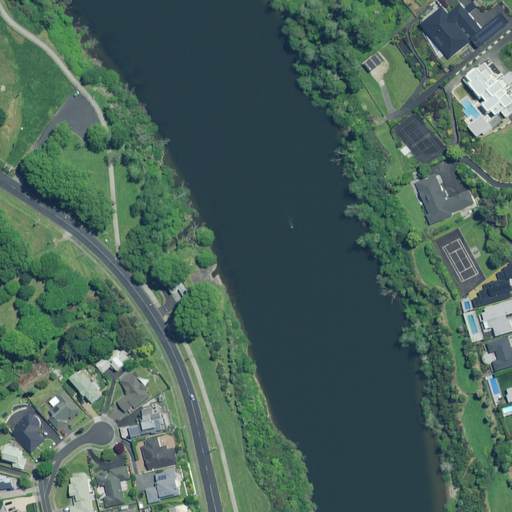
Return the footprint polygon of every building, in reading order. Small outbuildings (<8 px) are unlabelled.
[(449,13),(439,1),(434,5),(439,10),(422,24),(451,59),(473,41),(479,48),(509,23),(505,19),(500,14),(486,26),(482,29),(470,14),(461,3),(449,13)] [(493,76),(495,74),(486,63),(479,69),(469,77),(473,81),(471,83),(487,102),(485,104),(491,111),(493,110),(498,115),(502,112),(507,117),(511,113),(511,94),(509,96),(504,90),(506,88),(511,83),(511,73),(511,72),(500,81),(498,82),(493,76)] [(492,129),(483,117),(471,127),(479,137),(484,133),(485,134),(492,129)] [(465,190),(448,198),(445,190),(442,191),(436,175),(417,183),(430,214),(428,215),(432,225),(453,216),(452,213),(473,204),(467,189),(465,190)] [(511,297),(511,292),(508,280),(511,278),(511,262),(499,266),(501,271),(497,272),(499,280),(485,284),(486,290),(481,291),(482,295),(475,297),(477,307),(511,297)] [(181,290),(177,285),(171,288),(174,294),(181,290)] [(192,296),(185,287),(180,291),(187,300),(192,296)] [(511,313),(511,300),(485,308),(487,312),(482,314),(487,329),(494,327),(497,336),(511,331),(511,319),(508,321),(506,315),(511,313)] [(511,349),(508,337),(488,344),(491,353),(497,352),(500,360),(493,362),(496,372),(511,366),(511,349)] [(133,351),(124,341),(97,366),(104,373),(113,365),(118,371),(131,360),(127,356),(133,351)] [(147,391),(133,372),(120,381),(129,393),(117,402),(125,413),(134,406),(135,408),(151,396),(147,391)] [(82,377),(79,373),(72,379),(82,392),(80,394),(83,399),(87,396),(91,401),(100,394),(98,391),(101,389),(95,382),(94,383),(86,374),(82,377)] [(67,420),(71,418),(72,418),(81,411),(63,389),(56,394),(58,396),(51,402),(55,407),(45,415),(58,431),(69,422),(67,420)] [(154,414),(153,408),(143,410),(144,417),(140,418),(141,421),(138,426),(129,427),(132,437),(163,430),(162,425),(165,424),(162,413),(154,414)] [(44,426),(35,415),(15,432),(32,453),(45,442),(37,432),(44,426)] [(162,448),(159,438),(147,441),(148,446),(143,447),(149,471),(179,464),(175,448),(169,450),(168,446),(162,448)] [(13,467),(24,470),(27,460),(22,458),(24,450),(7,446),(4,459),(15,462),(13,467)] [(96,476),(99,485),(101,484),(101,486),(106,485),(109,496),(104,498),(107,508),(126,503),(120,482),(130,479),(127,468),(96,476)] [(181,495),(175,470),(156,474),(159,487),(146,490),(149,504),(161,501),(161,499),(181,495)] [(74,507),(71,507),(71,511),(91,511),(87,473),(72,475),(73,478),(70,479),(72,487),(73,496),(74,507)] [(0,490),(14,489),(13,478),(8,478),(8,476),(0,475),(0,490)]
